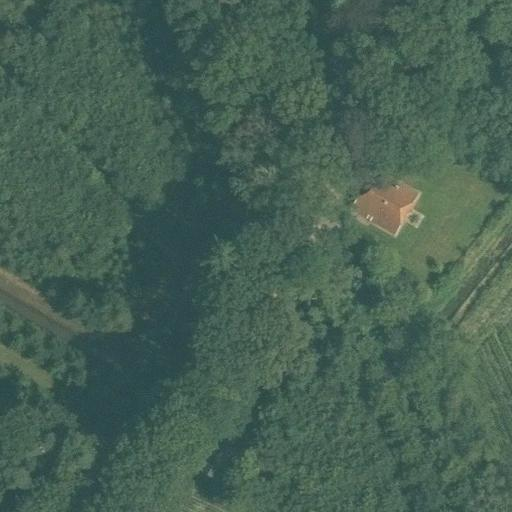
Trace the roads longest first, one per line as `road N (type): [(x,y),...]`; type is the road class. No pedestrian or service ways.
road 1 (tertiary): [(450,511),(225,0)]
road 2 (track): [(310,195),(152,511)]
